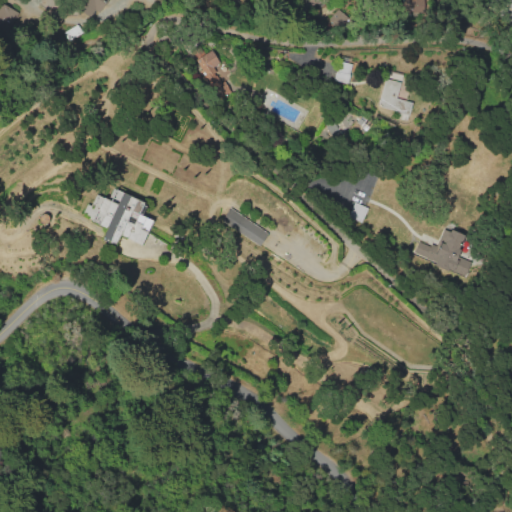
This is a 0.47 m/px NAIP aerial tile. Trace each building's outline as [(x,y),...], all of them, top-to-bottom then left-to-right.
[(93,18),(103,0),(71,0),(69,5),(93,18)] [(17,10),(0,3),(0,30),(8,34),(17,10)] [(216,98),(228,91),(217,73),(222,69),(210,50),(192,60),(216,98)] [(346,84),(351,64),(337,60),(332,80),(346,84)] [(398,111),(396,117),(407,119),(411,102),(395,98),(399,81),(383,77),(376,106),(398,111)] [(140,245),(151,220),(141,215),(146,203),(111,188),(107,199),(93,193),(82,217),(105,226),(99,239),(113,245),(117,234),(140,245)] [(347,217),(361,222),(366,207),(352,203),(347,217)] [(267,233),(229,207),(220,219),(258,246),(267,233)] [(462,235),(442,228),(435,248),(416,241),(411,256),(463,274),(468,260),(455,256),(462,235)]
